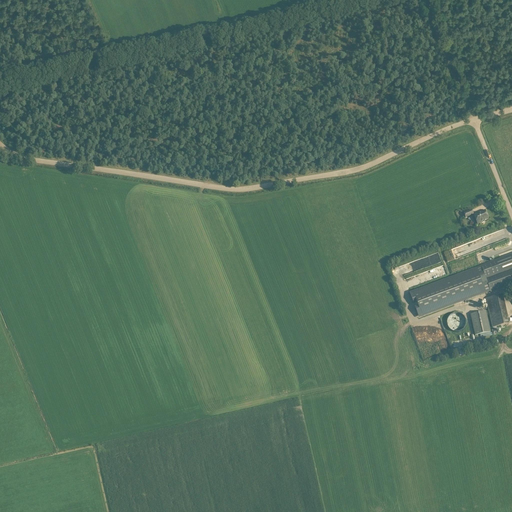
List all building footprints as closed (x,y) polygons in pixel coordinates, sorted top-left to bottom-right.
[(485,211),(480,213),(474,216),(477,225),(485,221),(484,220),(488,219),(485,211)] [(511,249),(499,254),(500,258),(511,253),(511,249)] [(511,253),(480,266),(481,266),(409,293),(413,304),(417,303),(418,306),(415,307),(419,318),(438,311),(511,284),(511,253)] [(486,299),(492,328),(509,324),(502,295),(486,299)] [(471,314),(475,335),(490,332),(485,311),(471,314)] [(447,322),(447,323),(447,324),(447,325),(447,326),(448,327),(448,328),(449,329),(450,330),(451,331),(452,331),(452,332),(453,332),(454,332),(455,332),(456,333),(457,333),(457,332),(458,332),(459,332),(460,332),(461,332),(461,331),(462,331),(463,330),(464,329),(464,328),(465,328),(465,327),(465,326),(466,325),(466,324),(466,323),(466,322),(466,321),(465,320),(465,319),(464,318),(464,317),(463,317),(463,316),(462,316),(462,315),(461,315),(460,314),(459,314),(458,314),(457,314),(456,314),(455,314),(454,314),(453,314),(452,314),(451,315),(450,316),(449,317),(449,318),(448,318),(448,319),(447,320),(447,321),(447,322)]
